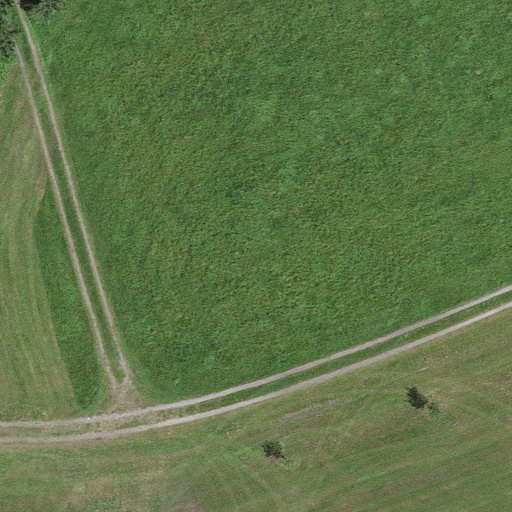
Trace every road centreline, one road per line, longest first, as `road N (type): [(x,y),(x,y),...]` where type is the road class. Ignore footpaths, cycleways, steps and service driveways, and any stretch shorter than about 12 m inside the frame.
road 1 (track): [(0,433),(139,424),(229,400),(511,293)]
road 2 (track): [(139,424),(9,0)]
